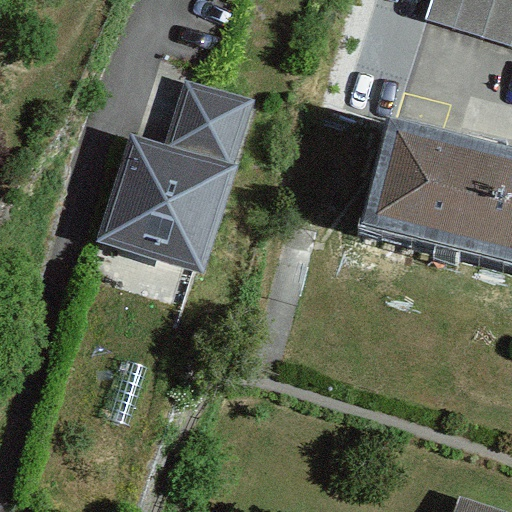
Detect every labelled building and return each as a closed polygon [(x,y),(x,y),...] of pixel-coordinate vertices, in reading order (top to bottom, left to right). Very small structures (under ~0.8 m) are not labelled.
[(511,0),(433,0),(427,20),(511,47),(511,0)] [(252,106),(187,84),(168,141),(232,163),(252,106)] [(511,269),(511,164),(392,133),(366,231),(511,269)] [(237,173),(135,140),(101,244),(202,278),(237,173)] [(494,511),(460,500),(455,511),(494,511)]
